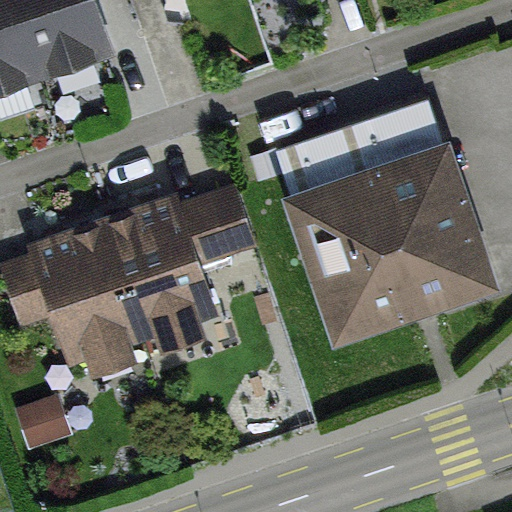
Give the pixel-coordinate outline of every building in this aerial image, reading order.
[(88,0),(0,0),(0,84),(105,50),(88,0)] [(501,280),(452,132),(286,187),(334,335),(426,305),(501,280)] [(216,191),(195,199),(216,256),(257,241),(237,184),(216,191)] [(180,196),(106,221),(146,340),(219,311),(180,196)] [(146,340),(106,221),(33,246),(35,252),(55,312),(73,365),(146,340)] [(35,252),(5,262),(25,322),(55,312),(35,252)] [(55,395),(22,406),(34,443),(67,432),(55,395)]
